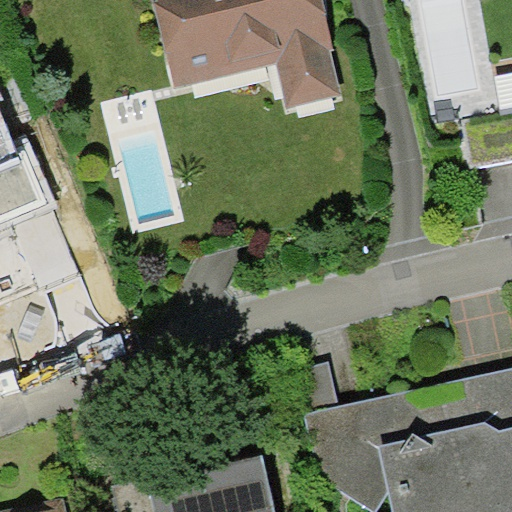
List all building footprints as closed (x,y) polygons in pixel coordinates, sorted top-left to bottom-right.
[(144,0),(165,96),(276,72),(285,117),(350,103),(328,0),(144,0)] [(0,51),(0,178),(24,168),(0,111),(0,56),(2,56),(0,51)] [(330,371),(307,377),(317,419),(313,420),(327,482),(372,511),(388,511),(397,500),(399,511),(511,511),(511,376),(340,415),(330,371)] [(283,511),(273,448),(158,468),(166,511),(283,511)] [(69,511),(67,502),(18,511),(69,511)]
